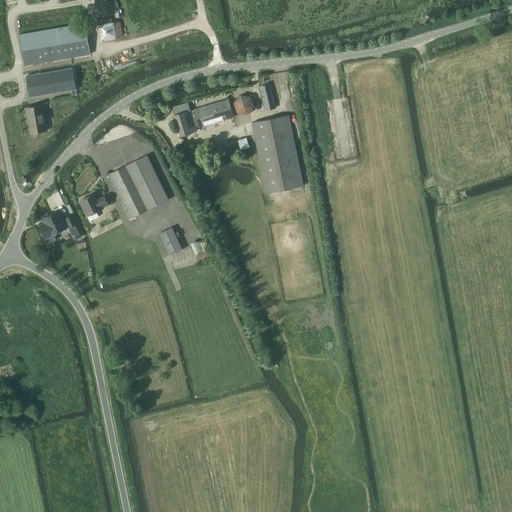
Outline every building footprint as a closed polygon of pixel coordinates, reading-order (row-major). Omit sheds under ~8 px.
[(114,22),(98,25),(102,41),(118,37),(114,22)] [(86,24),(20,35),(25,65),(91,54),(86,29),(86,24)] [(73,68),(26,76),(30,97),(76,89),(73,68)] [(266,110),(275,108),(269,84),(261,87),(266,110)] [(242,95),(234,103),(238,113),(248,115),(255,107),(252,97),(242,95)] [(191,112),(191,110),(175,115),(181,136),(197,131),(196,129),(234,117),(229,99),(194,109),(195,111),(191,112)] [(31,133),(47,131),(42,105),(27,108),(31,133)] [(267,193),(304,185),(289,115),(252,123),(267,193)] [(244,125),(232,129),(235,139),(247,135),(244,125)] [(247,138),(239,140),(241,150),(250,148),(247,138)] [(168,199),(164,192),(146,155),(127,164),(128,165),(109,175),(131,218),(168,199)] [(105,196),(97,200),(93,194),(80,200),(87,216),(103,208),(103,207),(108,204),(105,196)] [(46,223),(38,226),(44,239),(53,234),(66,228),(63,222),(58,211),(43,218),(46,223)] [(66,221),(63,222),(66,228),(68,226),(69,228),(73,234),(73,236),(75,240),(81,237),(83,236),(81,230),(77,224),(73,215),(65,219),(66,221)] [(170,255),(182,250),(172,228),(160,233),(170,255)] [(211,251),(196,255),(198,263),(214,258),(213,254),(211,251)] [(0,421),(21,417),(18,405),(0,409),(0,421)]
